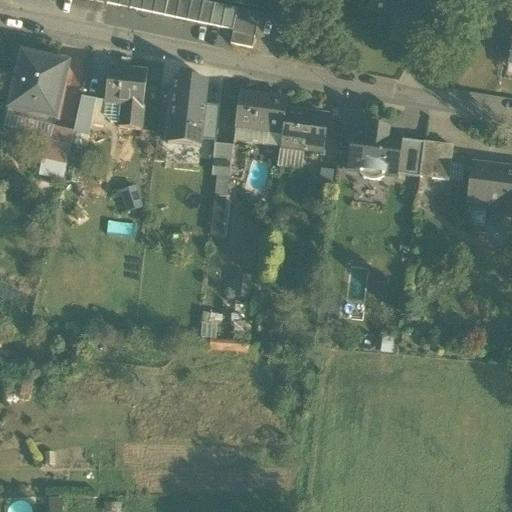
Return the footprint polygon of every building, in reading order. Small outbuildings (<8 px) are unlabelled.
[(108,0),(107,5),(164,17),(167,0),(108,0)] [(167,0),(164,17),(232,32),(237,10),(187,0),(167,0)] [(420,0),(372,0),(370,12),(416,21),(420,0)] [(232,34),(254,39),(258,16),(237,11),(232,34)] [(511,45),(511,41),(511,30),(490,26),(485,48),(473,45),(467,79),(504,86),(508,67),(507,67),(511,45)] [(230,46),(251,50),(254,39),(232,34),(230,46)] [(9,111),(54,121),(67,67),(22,56),(9,111)] [(119,130),(140,132),(146,76),(109,72),(105,104),(107,104),(104,119),(111,125),(116,126),(116,121),(120,121),(119,126),(119,130)] [(201,149),(201,143),(205,106),(208,83),(174,79),(167,146),(201,149)] [(235,131),(281,137),(284,113),(286,102),(239,96),(235,131)] [(81,99),(73,134),(89,137),(91,126),(103,128),(103,127),(103,128),(104,119),(107,104),(105,104),(81,99)] [(219,108),(205,106),(201,143),(215,144),(219,108)] [(53,129),(54,121),(9,111),(7,110),(3,129),(48,140),(51,129),(53,129)] [(221,127),(233,127),(232,111),(220,112),(221,127)] [(326,119),(284,113),(281,137),(280,149),(304,152),(322,155),(326,119)] [(356,135),(357,129),(342,127),(339,150),(351,152),(354,134),(356,135)] [(66,167),(73,134),(53,129),(51,129),(48,140),(43,161),(66,167)] [(395,178),(404,179),(408,155),(398,154),(399,142),(399,140),(386,138),(386,132),(369,130),(368,136),(356,135),(354,134),(351,152),(348,174),(358,175),(362,180),(371,184),(380,183),(386,179),(395,180),(395,178)] [(280,149),(281,137),(235,131),(233,144),(279,150),(280,149)] [(419,181),(419,180),(424,146),(399,142),(398,154),(408,155),(404,179),(419,181)] [(419,180),(448,183),(450,169),(453,149),(424,146),(419,180)] [(233,150),(215,148),(212,179),(214,179),(230,181),(233,150)] [(304,152),(280,149),(279,150),(277,170),(301,174),(304,152)] [(62,183),(66,167),(43,161),(42,161),(38,177),(62,183)] [(450,169),(448,183),(462,185),(464,170),(450,169)] [(503,230),(511,231),(511,174),(473,169),(469,209),(483,211),(495,212),(507,214),(506,222),(504,222),(503,229),(503,230)] [(333,172),(320,171),(318,192),(331,194),(333,172)] [(227,199),(230,181),(214,179),(208,238),(226,240),(229,205),(227,199)] [(135,187),(119,192),(126,214),(143,209),(135,187)] [(483,211),(469,209),(466,228),(481,230),(483,211)] [(493,228),(503,229),(504,222),(506,222),(507,214),(495,212),(493,228)] [(251,277),(233,276),(231,298),(249,300),(251,277)] [(341,297),(320,294),(316,325),(327,326),(327,321),(338,322),(341,297)]
